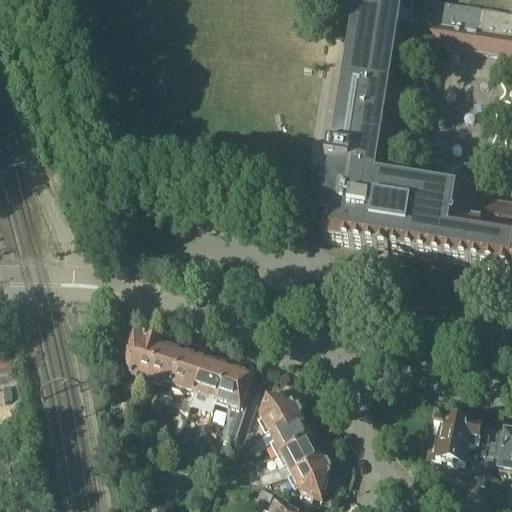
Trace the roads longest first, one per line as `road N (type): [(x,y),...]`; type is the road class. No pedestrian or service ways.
road 1 (residential): [(360,365),(149,296),(73,285)]
road 2 (residential): [(360,365),(511,395)]
road 3 (residential): [(379,489),(351,411),(360,365)]
